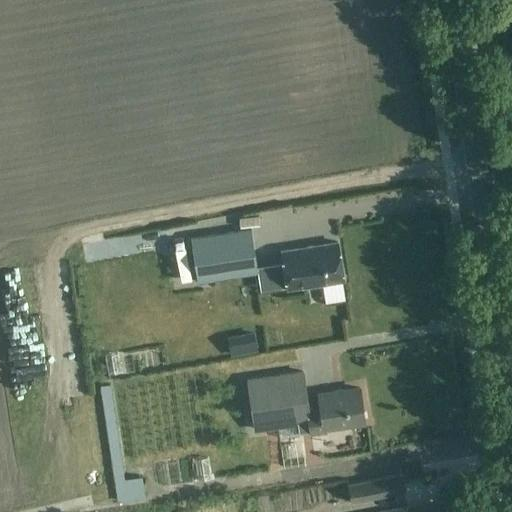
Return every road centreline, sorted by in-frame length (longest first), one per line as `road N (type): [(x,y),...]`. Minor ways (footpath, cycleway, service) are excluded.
road 1 (track): [(446,163),(55,240),(28,264),(49,501),(0,511)]
road 2 (tertiary): [(511,393),(452,0)]
